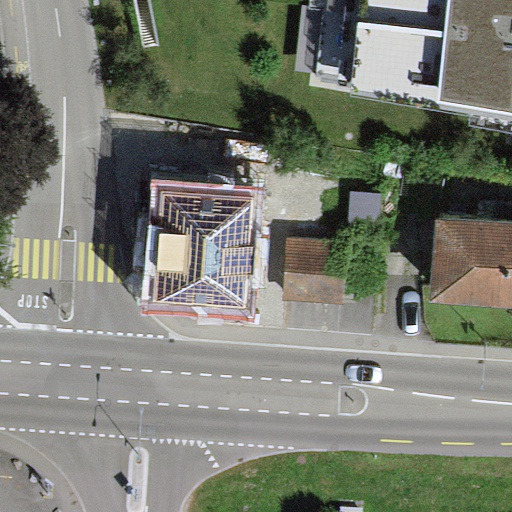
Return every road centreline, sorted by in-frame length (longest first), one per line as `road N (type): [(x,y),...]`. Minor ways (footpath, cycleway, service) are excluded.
road 1 (residential): [(49,0),(62,74),(66,379)]
road 2 (primary): [(135,383),(511,407)]
road 3 (residential): [(135,383),(138,511)]
